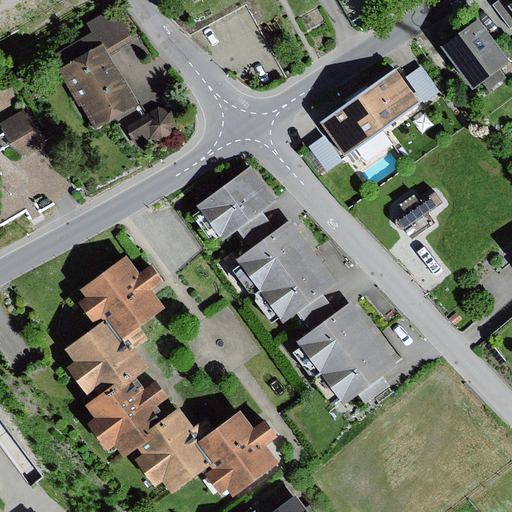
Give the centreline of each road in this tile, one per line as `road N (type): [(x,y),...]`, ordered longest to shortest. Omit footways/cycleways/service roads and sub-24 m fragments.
road 1 (residential): [(511,406),(250,128)]
road 2 (unclassified): [(0,273),(250,128)]
road 3 (unclassified): [(250,128),(451,0)]
road 4 (residential): [(250,128),(142,0)]
